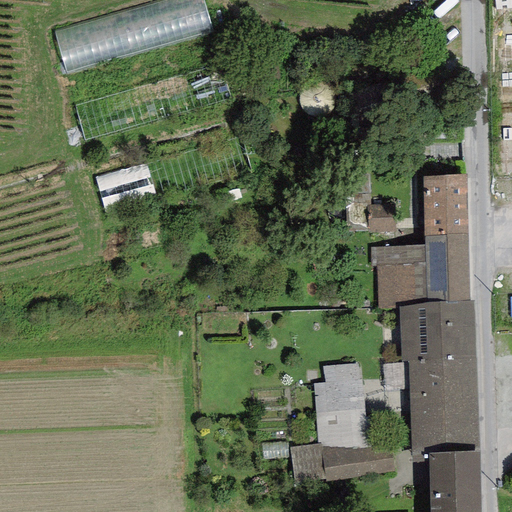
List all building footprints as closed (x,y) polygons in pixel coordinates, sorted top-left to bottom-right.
[(207,0),(179,0),(58,30),(68,69),(215,33),(207,0)] [(107,210),(158,198),(151,166),(99,178),(107,210)] [(399,308),(469,301),(467,174),(423,177),(425,245),(370,248),(371,266),(376,266),(379,309),(399,308)] [(394,204),(367,206),(368,233),(395,232),(394,204)] [(469,301),(399,308),(403,362),(408,361),(409,402),(478,400),(473,301),(469,301)] [(359,364),(323,367),(324,383),(313,384),(317,443),(290,448),(295,484),(326,479),(326,482),(393,471),(391,445),(368,448),(359,364)] [(479,453),(478,400),(409,402),(413,463),(430,462),(430,454),(479,453)] [(479,511),(479,453),(430,454),(430,462),(430,511),(479,511)]
